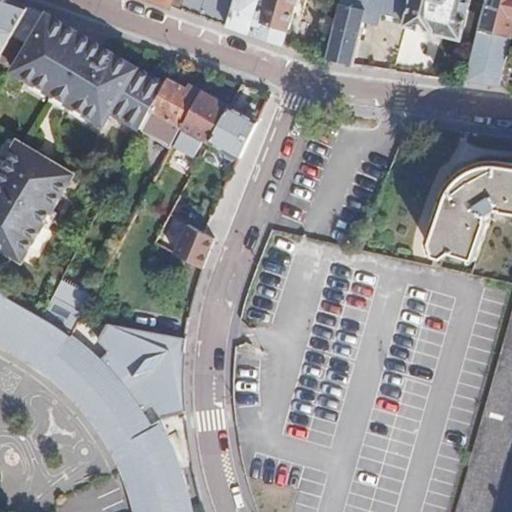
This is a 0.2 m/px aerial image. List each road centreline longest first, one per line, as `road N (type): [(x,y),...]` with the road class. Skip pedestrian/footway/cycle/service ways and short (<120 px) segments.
road 1 (residential): [(225,511),(202,376),(212,307),(303,84)]
road 2 (residential): [(75,0),(303,84)]
road 3 (residential): [(303,84),(511,111)]
